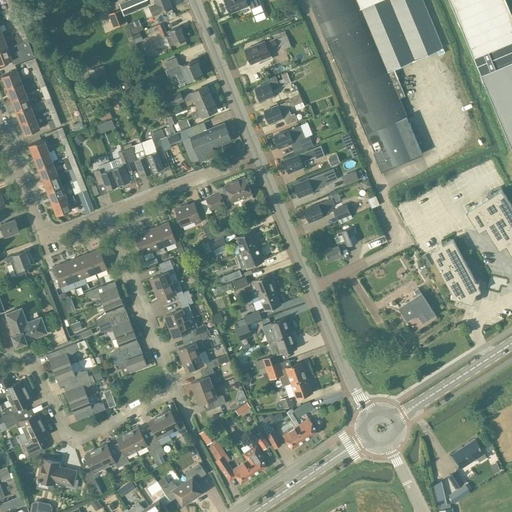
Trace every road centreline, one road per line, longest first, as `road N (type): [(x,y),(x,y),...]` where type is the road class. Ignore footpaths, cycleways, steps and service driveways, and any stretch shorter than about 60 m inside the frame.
road 1 (residential): [(0,359),(27,359),(70,436),(165,397),(172,385),(107,213)]
road 2 (residential): [(302,0),(401,237),(393,250),(312,287)]
road 3 (residential): [(107,213),(42,236),(0,125)]
road 4 (unclassified): [(256,155),(194,0)]
road 5 (residential): [(256,155),(107,213)]
road 6 (unclassified): [(312,287),(256,155)]
road 7 (unclassified): [(368,413),(312,287)]
road 8 (tertiary): [(395,417),(511,345)]
road 9 (tertiary): [(255,511),(364,438)]
